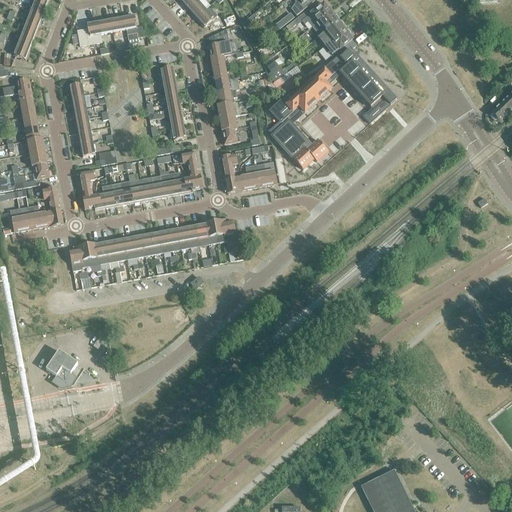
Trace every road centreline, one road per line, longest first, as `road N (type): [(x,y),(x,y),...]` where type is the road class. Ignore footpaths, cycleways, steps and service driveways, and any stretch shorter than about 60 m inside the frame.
road 1 (residential): [(72,227),(53,132),(60,114),(52,70),(42,62),(59,12),(72,4)]
road 2 (residential): [(224,204),(183,30),(157,0)]
road 3 (residential): [(58,309),(238,266),(256,283)]
road 4 (unclassified): [(256,283),(121,398)]
road 5 (unclassified): [(327,213),(454,98)]
road 6 (residential): [(72,227),(89,235),(224,204)]
road 7 (tertiary): [(454,98),(382,0)]
